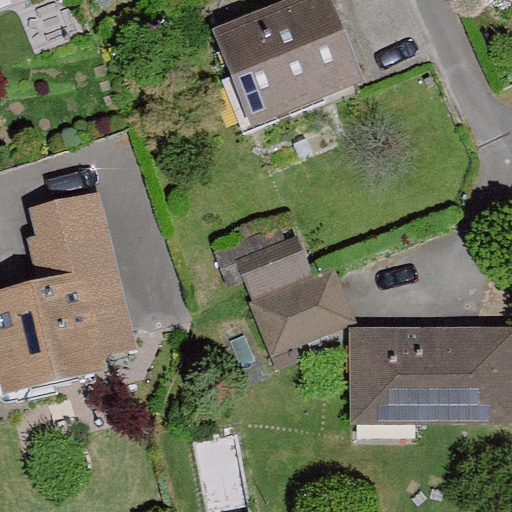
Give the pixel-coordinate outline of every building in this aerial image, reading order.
[(25,0),(0,0),(0,10),(25,0)] [(373,91),(339,6),(233,48),(266,133),(373,91)] [(68,298),(0,315),(0,319),(23,412),(122,388),(118,371),(146,363),(109,215),(51,229),(68,298)] [(359,327),(338,267),(316,274),(302,232),(236,255),(271,357),(359,327)] [(511,348),(369,348),(368,436),(511,435),(511,348)]
